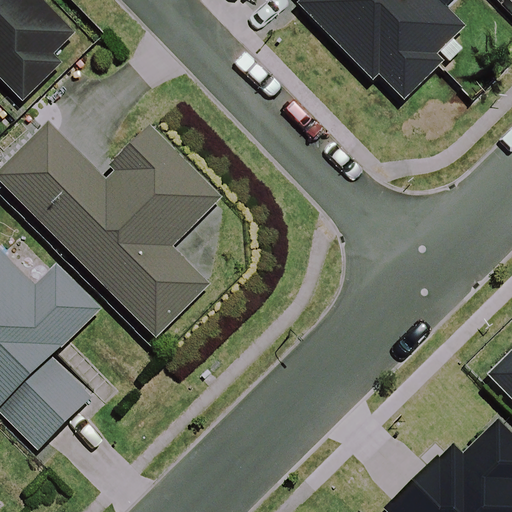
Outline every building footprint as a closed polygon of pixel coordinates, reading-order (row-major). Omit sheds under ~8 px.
[(0,0),(0,86),(16,104),(52,68),(44,60),(66,39),(27,0),(0,0)] [(294,0),(300,5),(296,9),(398,114),(444,71),(432,59),(459,32),(438,10),(428,0),(294,0)] [(428,0),(438,10),(447,0),(428,0)] [(511,0),(503,0),(511,9),(511,0)] [(42,130),(0,170),(0,190),(149,342),(203,290),(164,250),(213,203),(145,133),(94,183),(42,130)] [(0,424),(31,456),(87,401),(46,359),(91,315),(46,269),(25,290),(0,264),(0,424)] [(511,359),(486,384),(511,410),(511,359)] [(511,511),(511,446),(496,430),(457,468),(445,456),(388,511),(511,511)]
